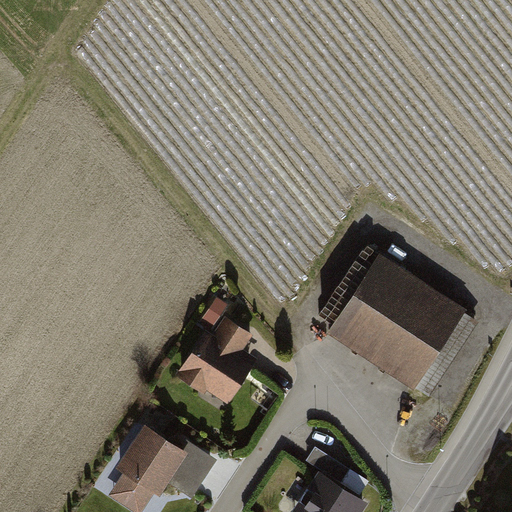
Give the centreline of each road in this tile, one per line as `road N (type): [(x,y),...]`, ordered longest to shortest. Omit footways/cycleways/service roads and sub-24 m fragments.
road 1 (residential): [(434,499),(384,465),(310,378)]
road 2 (residential): [(223,511),(310,378)]
road 3 (tertiary): [(511,374),(434,499)]
